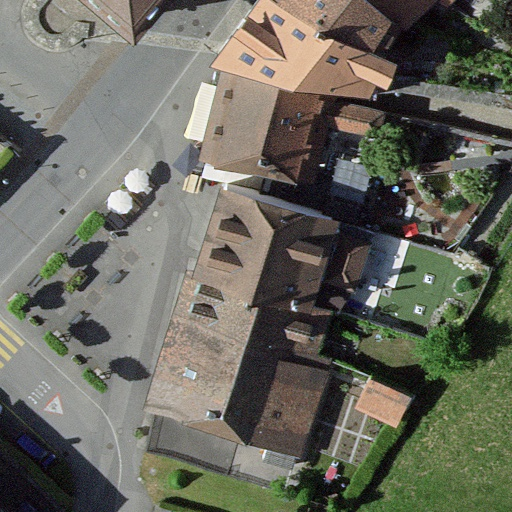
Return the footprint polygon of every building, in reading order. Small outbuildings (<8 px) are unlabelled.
[(73,0),(121,39),(151,0),(73,0)] [(233,74),(211,155),(317,183),(330,123),(368,133),(376,109),(363,106),(375,66),(343,53),(348,44),(274,0),(259,0),(252,11),(212,66),(233,74)] [(368,0),(274,0),(348,44),(372,49),(389,18),(368,0)] [(368,0),(389,18),(411,24),(440,0),(368,0)] [(509,0),(473,0),(467,7),(487,25),(509,0)] [(511,93),(511,61),(497,56),(490,90),(511,93)] [(218,189),(192,276),(309,311),(335,221),(218,189)] [(369,245),(344,237),(330,278),(355,286),(369,245)] [(192,276),(152,408),(166,412),(156,448),(290,488),(329,362),(311,357),(323,315),(309,311),(192,276)] [(407,399),(370,381),(365,390),(356,409),(383,422),(394,427),(407,399)]
